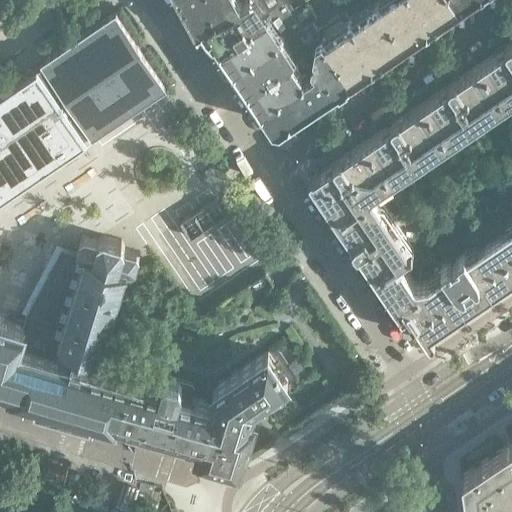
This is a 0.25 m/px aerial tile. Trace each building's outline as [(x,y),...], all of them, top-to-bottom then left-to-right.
[(182,0),(197,27),(198,28),(199,28),(200,27),(200,26),(205,22),(242,0),(182,0)] [(242,0),(205,22),(219,43),(283,1),(296,21),(298,24),(310,17),(315,14),(306,0),(242,0)] [(460,2),(458,0),(381,0),(380,1),(406,39),(460,2)] [(313,66),(287,27),(296,21),(283,1),(219,43),(261,105),(300,78),(298,76),(306,71),(313,66)] [(406,39),(380,1),(325,38),(351,76),(406,39)] [(126,266),(135,269),(140,250),(124,246),(125,244),(121,239),(104,233),(98,236),(98,238),(82,233),(77,251),(61,246),(27,310),(24,323),(0,316),(0,164),(71,117),(76,125),(85,122),(92,132),(165,82),(116,9),(43,59),(44,61),(39,64),(38,62),(0,87),(0,378),(11,382),(10,387),(35,394),(35,395),(90,412),(91,411),(116,418),(117,414),(128,378),(87,366),(88,363),(86,362),(88,354),(99,358),(126,266)] [(351,76),(325,38),(324,39),(310,17),(298,24),(296,21),(287,27),(313,66),(306,71),(322,95),(351,76)] [(511,38),(482,59),(509,99),(511,96),(511,38)] [(509,99),(482,59),(425,98),(452,137),(474,122),(478,123),(482,121),(486,118),(486,114),(509,99)] [(280,124),(322,95),(306,71),(298,76),(300,78),(261,105),(272,122),(280,124)] [(452,137),(425,98),(367,137),(395,177),(417,161),(421,162),(429,157),(429,153),(452,137)] [(395,177),(367,137),(310,176),(337,216),(370,194),(395,177)] [(389,223),(370,194),(337,216),(357,245),(389,223)] [(407,252),(409,247),(405,246),(389,223),(357,245),(377,274),(399,259),(407,252)] [(511,264),(511,225),(493,238),(511,264)] [(484,293),(511,273),(511,264),(493,238),(469,255),(466,251),(458,256),(454,251),(451,250),(444,255),(444,260),(447,264),(440,269),(442,273),(432,280),(421,282),(420,290),(444,325),(481,300),(481,301),(482,301),(482,300),(483,300),(483,299),(483,298),(482,294),(484,293)] [(444,325),(420,290),(421,282),(415,283),(399,259),(377,274),(419,337),(420,338),(421,338),(422,339),(423,339),(424,338),(444,325)] [(250,413),(254,402),(253,402),(253,401),(287,378),(288,380),(304,369),(297,358),(288,364),(280,352),(278,350),(275,349),(272,349),(269,350),(268,348),(214,384),(219,392),(216,403),(191,395),(194,383),(191,377),(163,368),(156,371),(152,385),(128,378),(117,414),(199,438),(196,450),(240,464),(255,414),(250,413)] [(511,438),(479,461),(484,468),(485,477),(490,477),(493,481),(500,477),(510,492),(511,490),(511,438)] [(504,496),(510,492),(500,477),(493,481),(490,477),(485,477),(484,468),(479,461),(463,472),(468,511),(510,511),(510,510),(506,510),(504,496)]
